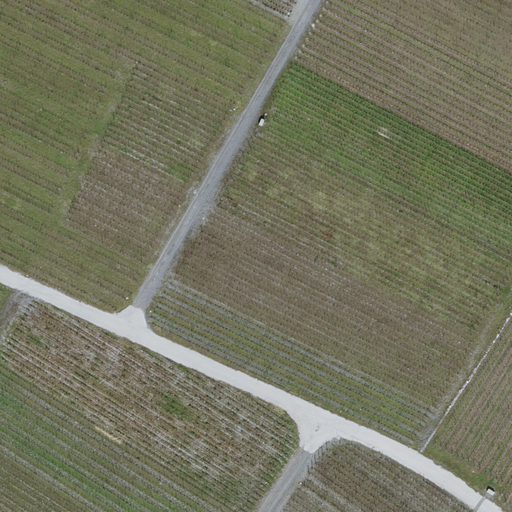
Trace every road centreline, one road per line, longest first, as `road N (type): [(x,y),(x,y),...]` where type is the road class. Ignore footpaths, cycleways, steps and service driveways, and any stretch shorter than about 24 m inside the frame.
road 1 (track): [(0,277),(349,429),(475,511)]
road 2 (track): [(118,330),(311,0)]
